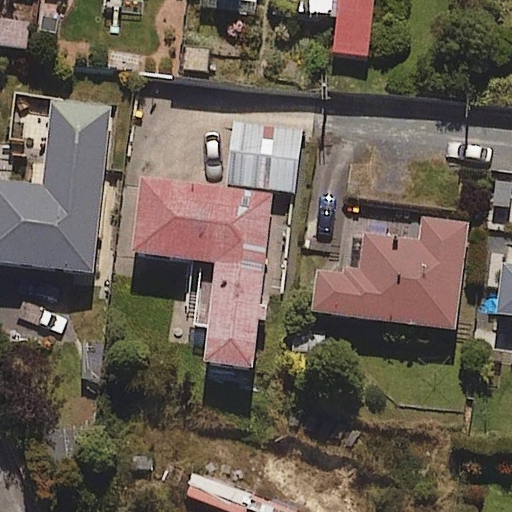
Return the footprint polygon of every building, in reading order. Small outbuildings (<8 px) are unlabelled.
[(36,1),(31,0),(0,0),(0,46),(25,52),(36,1)] [(371,0),(306,0),(305,16),(336,18),(333,56),(367,59),(371,0)] [(52,102),(43,187),(0,182),(0,267),(94,277),(111,108),(52,102)] [(302,131),(234,122),(225,185),(293,195),(302,131)] [(272,198),(138,183),(130,257),(214,267),(203,368),(253,374),(272,198)] [(470,225),(423,219),(420,241),(364,233),(359,272),(346,271),(345,278),(313,273),(307,319),(454,339),(470,225)] [(511,266),(500,265),(493,316),(511,318),(511,266)]
